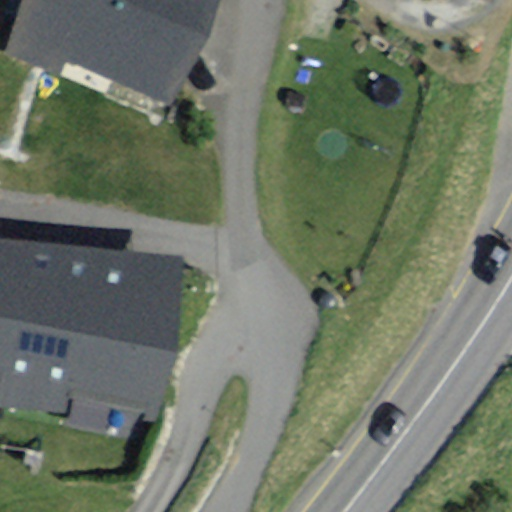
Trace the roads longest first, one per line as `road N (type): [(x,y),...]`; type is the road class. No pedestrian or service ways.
road 1 (residential): [(272,329),(242,184),(260,0)]
road 2 (secondary): [(347,511),(511,277)]
road 3 (residential): [(150,511),(177,469),(224,342),(272,329)]
road 4 (residential): [(222,511),(273,406),(280,358),(272,329)]
